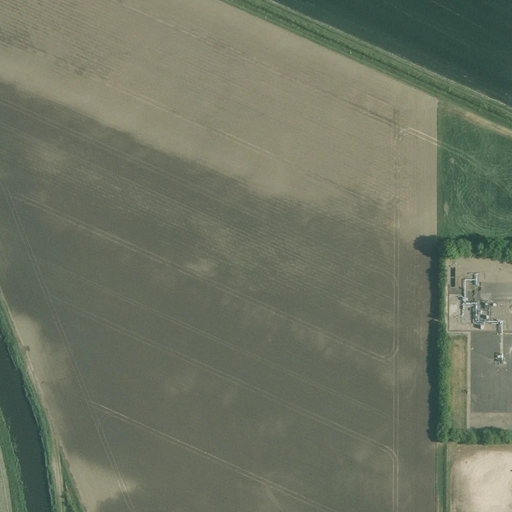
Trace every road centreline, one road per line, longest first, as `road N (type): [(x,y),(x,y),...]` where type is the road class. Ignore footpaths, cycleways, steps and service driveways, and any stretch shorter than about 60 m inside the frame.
road 1 (track): [(252,0),(511,116)]
road 2 (track): [(62,511),(50,427),(0,300)]
